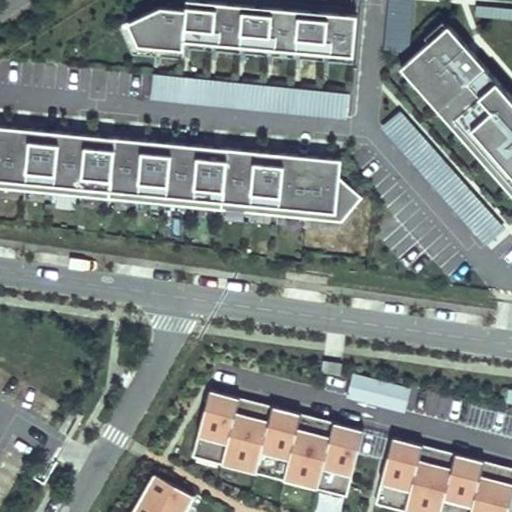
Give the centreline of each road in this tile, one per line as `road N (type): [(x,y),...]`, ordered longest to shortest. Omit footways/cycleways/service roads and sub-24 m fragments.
road 1 (residential): [(511,342),(204,291)]
road 2 (residential): [(76,511),(204,291)]
road 3 (residential): [(204,291),(0,265)]
